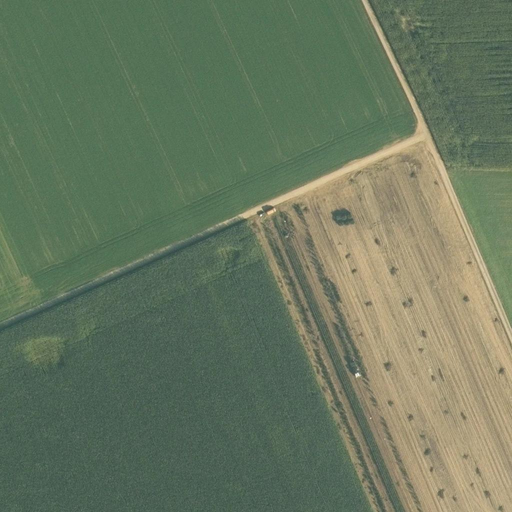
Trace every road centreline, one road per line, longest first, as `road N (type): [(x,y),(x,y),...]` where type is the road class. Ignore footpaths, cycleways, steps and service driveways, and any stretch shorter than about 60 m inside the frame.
road 1 (track): [(425,134),(0,326)]
road 2 (track): [(511,335),(362,0)]
